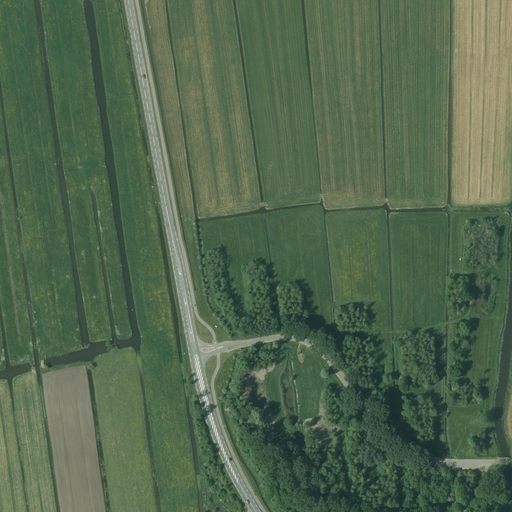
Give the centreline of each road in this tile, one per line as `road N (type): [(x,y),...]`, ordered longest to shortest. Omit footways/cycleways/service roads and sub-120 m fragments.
road 1 (secondary): [(193,347),(128,0)]
road 2 (unclassified): [(216,348),(300,340),(330,362),(398,445),(444,462),(511,461)]
road 3 (track): [(0,42),(43,365)]
road 4 (secondary): [(254,511),(207,415),(195,355)]
